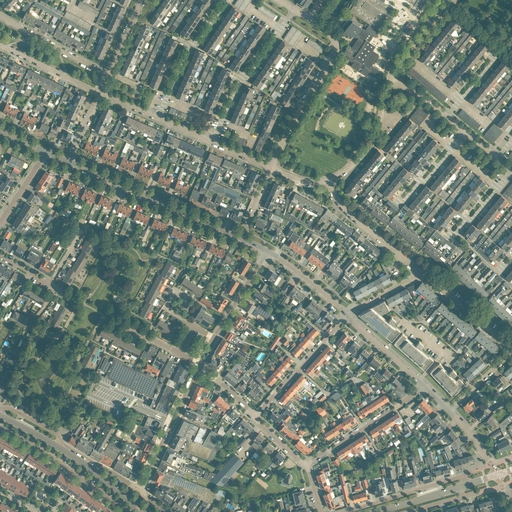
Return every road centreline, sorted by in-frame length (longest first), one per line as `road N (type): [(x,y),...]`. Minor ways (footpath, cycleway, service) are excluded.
road 1 (residential): [(238,237),(68,160)]
road 2 (residential): [(269,165),(332,52),(327,30),(308,18)]
road 3 (residential): [(212,140),(243,78),(293,8)]
road 4 (residential): [(0,426),(124,511)]
road 5 (residential): [(306,466),(425,386)]
road 6 (residential): [(253,417),(346,313)]
road 7 (residential): [(140,489),(200,364)]
road 8 (residential): [(158,116),(186,53),(228,0)]
road 9 (residential): [(421,272),(345,210),(330,178)]
road 10 (residential): [(330,178),(366,145),(395,69)]
road 11 (residential): [(460,476),(341,511)]
road 12 (residential): [(107,74),(0,14)]
